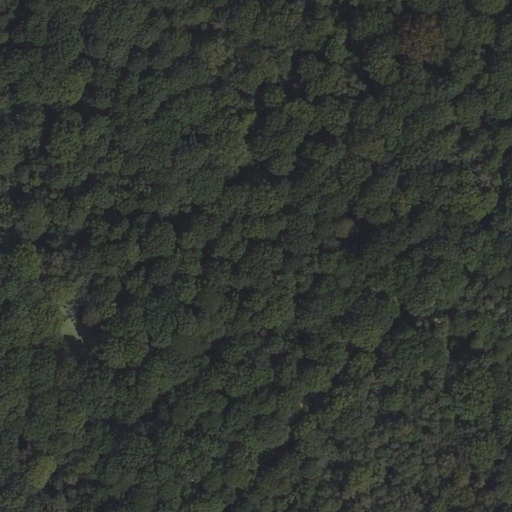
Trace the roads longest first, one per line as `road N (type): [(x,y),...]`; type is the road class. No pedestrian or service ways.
road 1 (track): [(26,0),(414,292)]
road 2 (track): [(0,269),(69,277),(109,307),(126,341),(112,372),(227,510)]
road 3 (track): [(511,178),(414,292)]
